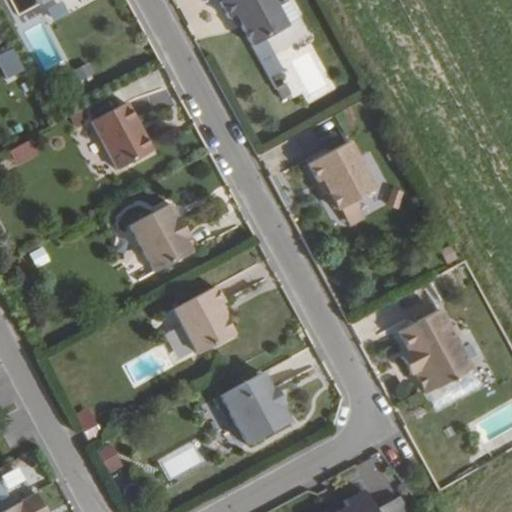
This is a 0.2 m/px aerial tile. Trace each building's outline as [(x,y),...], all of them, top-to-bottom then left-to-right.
[(274,0),(220,0),(218,1),(227,17),(234,14),(250,44),(287,24),(274,0)] [(0,52),(0,76),(3,81),(18,73),(5,49),(0,52)] [(127,103),(92,122),(117,168),(152,149),(142,131),(139,132),(134,124),(137,122),(127,103)] [(142,131),(137,122),(134,124),(139,132),(142,131)] [(4,151),(11,166),(34,156),(26,140),(4,151)] [(338,208),(374,188),(349,140),(308,161),(318,180),(322,177),(329,190),(338,208)] [(322,177),(318,180),(325,192),(329,190),(322,177)] [(173,218),(136,238),(153,271),(190,250),(173,218)] [(23,253),(31,270),(46,263),(38,246),(23,253)] [(197,353),(233,332),(222,313),(217,304),(223,300),(215,285),(173,309),(197,353)] [(229,310),(223,300),(217,304),(222,313),(229,310)] [(439,307),(399,330),(410,351),(416,363),(412,365),(415,370),(424,387),(427,392),(472,367),(457,340),(459,334),(453,323),(446,320),(439,307)] [(410,371),(415,370),(412,365),(416,363),(410,351),(402,356),(408,368),(410,371)] [(271,388),(263,372),(221,394),(247,443),(289,420),(280,404),(271,388)] [(280,404),(284,402),(275,386),(271,388),(280,404)] [(105,442),(90,451),(105,475),(119,467),(105,442)] [(164,482),(202,470),(193,444),(156,456),(164,482)] [(406,511),(398,497),(373,510),(362,491),(343,502),(346,507),(334,511),(406,511)] [(49,511),(38,493),(5,511),(49,511)]
